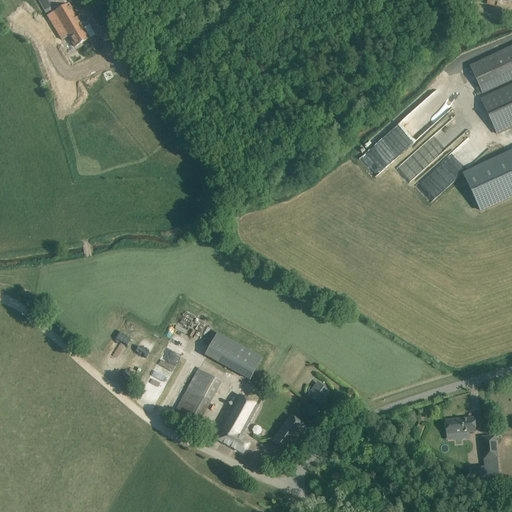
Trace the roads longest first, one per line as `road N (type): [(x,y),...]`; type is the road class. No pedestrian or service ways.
road 1 (track): [(296,492),(149,421),(0,298)]
road 2 (unclassified): [(344,511),(296,492),(300,469),(331,438),(381,410),(511,369)]
